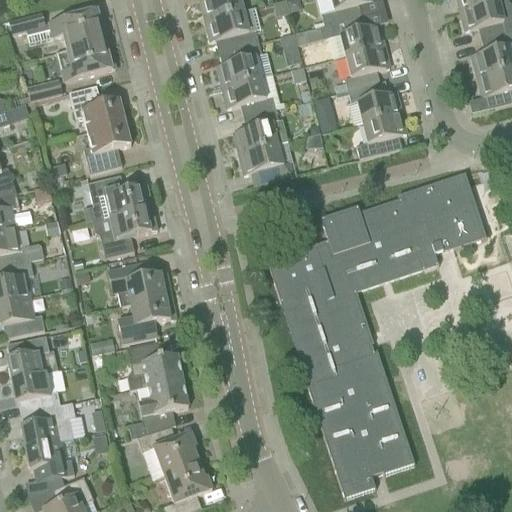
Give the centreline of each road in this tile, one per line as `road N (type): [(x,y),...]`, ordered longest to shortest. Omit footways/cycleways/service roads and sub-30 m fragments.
road 1 (residential): [(133,0),(238,392)]
road 2 (residential): [(238,392),(211,222),(155,0)]
road 3 (residential): [(511,140),(477,151),(454,147),(441,130),(413,0)]
road 4 (residential): [(273,511),(238,392)]
